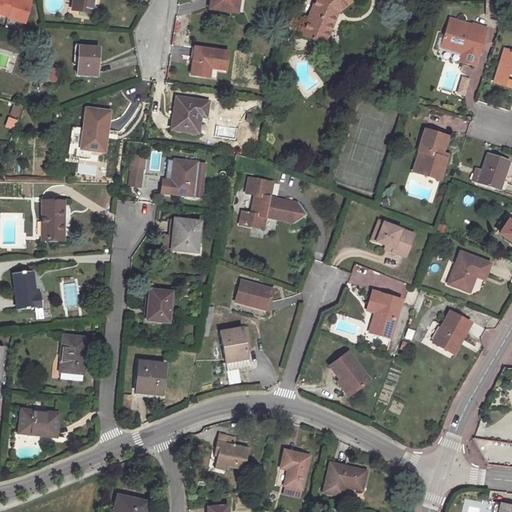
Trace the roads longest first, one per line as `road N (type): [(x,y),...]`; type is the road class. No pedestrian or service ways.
road 1 (residential): [(134,211),(116,258),(104,413),(111,451)]
road 2 (residential): [(441,471),(283,404)]
road 3 (tertiary): [(441,471),(467,404),(511,329)]
road 4 (residential): [(283,404),(323,273)]
road 5 (residential): [(283,404),(219,406),(157,431)]
